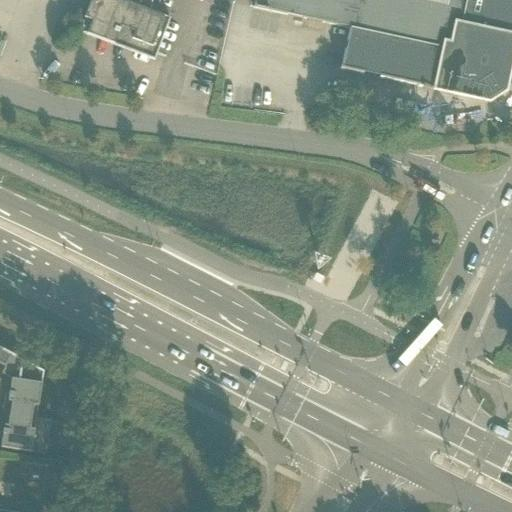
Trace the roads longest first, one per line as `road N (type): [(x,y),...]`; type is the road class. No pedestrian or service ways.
road 1 (tertiary): [(494,212),(350,148),(146,120),(0,87)]
road 2 (primary): [(394,399),(0,202)]
road 3 (primary): [(0,255),(366,446)]
road 4 (tertiary): [(494,212),(394,399)]
road 5 (tertiary): [(423,414),(511,233)]
